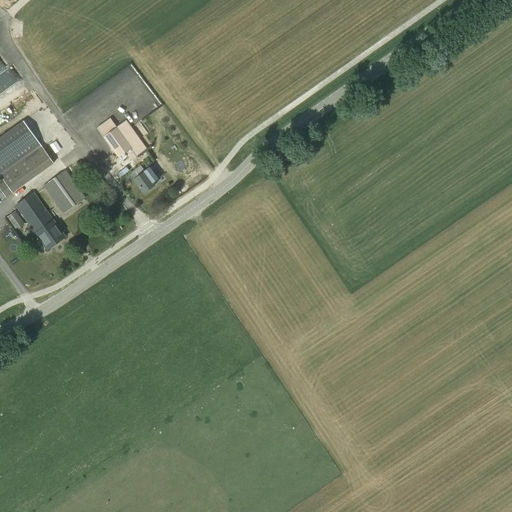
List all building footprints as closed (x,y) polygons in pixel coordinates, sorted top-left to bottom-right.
[(0,72),(15,64),(6,48),(0,51),(0,72)] [(116,127),(110,118),(97,127),(104,138),(118,157),(131,148),(137,156),(147,149),(126,120),(116,127)] [(23,122),(0,138),(0,184),(5,181),(1,176),(42,147),(36,138),(35,138),(23,122)] [(5,181),(0,184),(0,187),(7,197),(53,163),(42,147),(1,176),(5,181)] [(133,178),(144,193),(155,185),(153,183),(159,179),(152,170),(150,166),(144,170),(141,166),(135,169),(139,175),(133,178)] [(85,197),(65,170),(43,186),(63,213),(85,197)] [(53,219),(33,192),(15,205),(35,232),(47,250),(65,237),(53,219)] [(24,222),(16,211),(7,217),(15,229),(16,228),(18,230),(25,225),(23,223),(24,222)]
